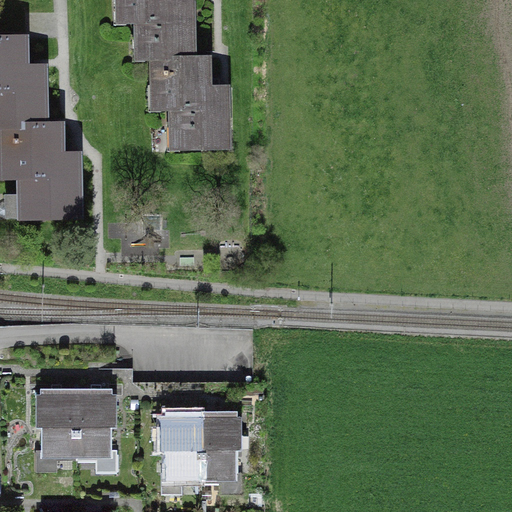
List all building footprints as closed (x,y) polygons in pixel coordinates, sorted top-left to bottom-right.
[(135,60),(149,60),(197,58),(195,1),(178,2),(177,0),(115,0),(117,28),(134,27),(135,60)] [(0,127),(48,127),(47,67),(27,67),(27,39),(0,39),(0,127)] [(212,58),(197,58),(149,60),(151,113),(169,113),(170,151),(232,149),(230,86),(213,86),(212,58)] [(63,126),(48,127),(0,127),(0,135),(1,177),(19,176),(20,216),(83,215),(81,154),(64,154),(63,126)] [(240,384),(134,386),(134,407),(241,405),(240,384)] [(76,457),(77,390),(40,389),(39,457),(76,457)] [(77,390),(76,457),(112,457),(113,390),(77,390)] [(165,482),(201,482),(201,413),(165,413),(165,482)] [(236,414),(201,413),(201,482),(236,483),(236,414)]
